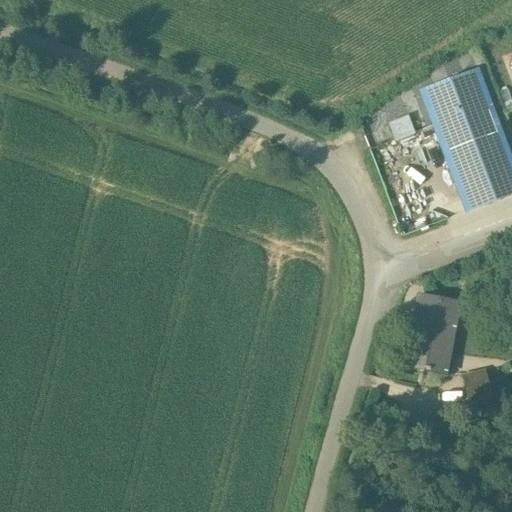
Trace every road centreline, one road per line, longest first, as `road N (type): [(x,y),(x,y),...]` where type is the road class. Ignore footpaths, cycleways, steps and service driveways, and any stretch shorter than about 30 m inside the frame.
road 1 (residential): [(0,32),(285,134),(335,172),(391,279)]
road 2 (residential): [(391,279),(325,511)]
road 3 (residential): [(391,279),(511,232)]
